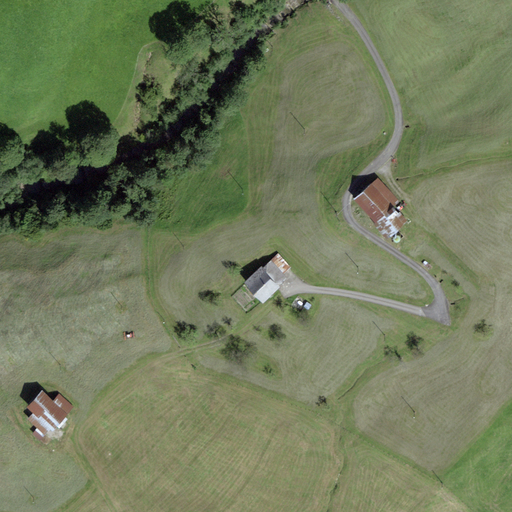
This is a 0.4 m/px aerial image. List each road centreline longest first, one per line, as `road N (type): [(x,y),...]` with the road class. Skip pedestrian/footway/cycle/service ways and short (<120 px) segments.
road 1 (track): [(336,0),(371,47),(399,120),(391,147),(351,191),(348,214),(423,272),(440,298),(436,309),(423,311),(295,288)]
road 2 (track): [(115,511),(76,442),(85,417),(147,366),(243,329),(295,288)]
